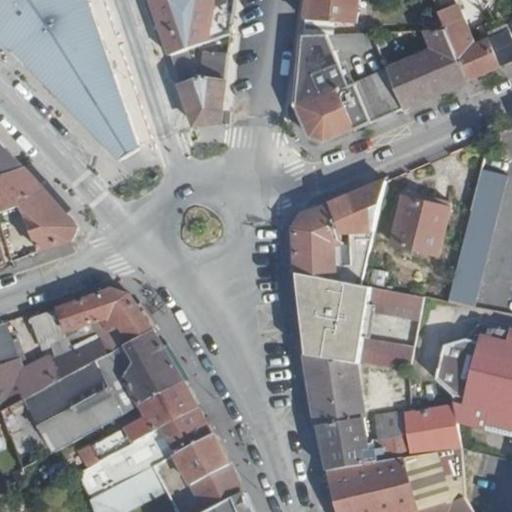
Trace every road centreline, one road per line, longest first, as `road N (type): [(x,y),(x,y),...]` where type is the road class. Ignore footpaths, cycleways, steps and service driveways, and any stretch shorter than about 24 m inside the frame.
road 1 (residential): [(511,99),(252,206)]
road 2 (residential): [(212,282),(291,511)]
road 3 (tertiary): [(0,97),(105,207),(143,223)]
road 4 (residential): [(238,186),(274,0)]
road 5 (residential): [(178,175),(120,0)]
road 6 (residential): [(149,253),(0,298)]
